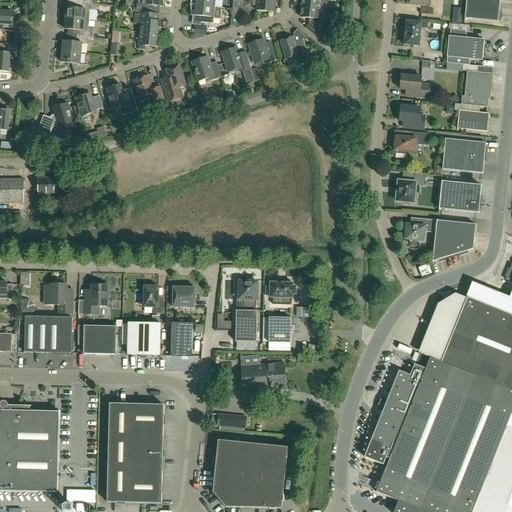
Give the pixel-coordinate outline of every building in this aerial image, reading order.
[(163,7),(163,0),(143,0),(143,4),(137,4),(136,12),(149,13),(149,5),(163,7)] [(274,13),(275,2),(259,0),(252,0),(252,5),(257,6),(257,11),(274,13)] [(302,0),(302,7),(319,8),(325,9),(326,0),(302,0)] [(430,9),(431,0),(408,0),(408,5),(421,6),(420,14),(433,15),(434,9),(430,9)] [(498,22),(501,0),(500,0),(466,0),(465,19),(498,22)] [(64,17),(66,17),(66,19),(89,21),(90,10),(96,11),(97,5),(93,4),(80,3),(79,9),(65,8),(64,17)] [(215,7),(190,4),(190,5),(191,7),(191,9),(191,11),(191,16),(202,17),(202,23),(214,24),(215,7)] [(312,20),(305,28),(324,44),(328,39),(315,28),(321,21),(323,18),(324,10),(319,9),(319,8),(302,7),(301,17),(310,18),(312,20)] [(463,9),(454,8),(452,23),(461,24),(463,9)] [(0,29),(0,30),(1,24),(13,25),(14,13),(0,11),(0,29)] [(141,25),(140,33),(161,35),(162,22),(159,22),(160,16),(135,14),(134,24),(141,25)] [(77,30),(77,36),(91,38),(93,38),(94,27),(89,27),(89,21),(66,19),(66,20),(64,20),(63,26),(65,26),(65,29),(77,30)] [(419,46),(422,23),(406,21),(404,45),(419,46)] [(466,31),(451,29),(450,36),(449,36),(447,57),(447,63),(463,65),(469,66),(469,65),(470,60),(479,61),(480,52),(482,51),(482,49),(480,48),(481,40),(465,38),(466,31)] [(161,35),(140,33),(139,50),(145,50),(145,46),(159,47),(161,35)] [(63,51),(63,52),(81,54),(82,43),(91,44),(91,38),(77,36),(76,42),(64,41),(63,44),(62,44),(61,50),(63,51)] [(293,37),(280,41),(286,59),(297,56),(299,66),(310,62),(303,40),(294,42),(293,37)] [(264,40),(249,45),(255,64),(261,62),(262,64),(263,65),(277,60),(273,47),(268,49),(266,48),(264,40)] [(0,43),(0,71),(9,72),(11,53),(5,53),(5,46),(4,44),(0,43)] [(237,73),(250,69),(245,52),(239,54),(237,48),(222,53),(229,72),(234,70),(235,72),(237,73)] [(81,54),(63,52),(62,63),(74,64),(74,68),(73,68),(75,74),(86,71),(87,65),(80,64),(81,54)] [(207,82),(222,78),(218,65),(212,66),(210,65),(208,57),(192,62),(198,81),(205,79),(206,81),(207,82)] [(318,62),(321,69),(327,68),(324,60),(318,62)] [(429,62),(429,70),(440,70),(440,62),(429,62)] [(477,66),(469,65),(469,66),(463,65),(462,71),(467,72),(465,97),(462,96),(461,105),(488,108),(489,100),(490,100),(493,74),(476,72),(477,66)] [(179,87),(185,85),(179,66),(175,68),(173,67),(170,68),(169,70),(167,70),(169,78),(162,80),(169,102),(182,98),(179,87)] [(406,90),(405,96),(429,98),(431,85),(421,84),(421,77),(401,75),(400,89),(406,90)] [(148,76),(134,81),(140,100),(150,97),(152,103),(164,99),(160,87),(152,90),(148,76)] [(246,85),(250,94),(256,91),(253,83),(246,85)] [(123,116),(138,111),(134,98),(126,100),(125,99),(120,85),(107,89),(113,108),(120,106),(123,116)] [(90,94),(76,99),(81,116),(96,112),(96,111),(104,108),(100,96),(92,98),(90,94)] [(44,116),(38,131),(50,136),(53,128),(59,126),(59,127),(65,126),(65,127),(67,128),(75,126),(68,104),(60,106),(59,104),(52,106),(55,116),(49,118),(44,116)] [(403,127),(424,129),(425,117),(419,116),(420,109),(414,107),(412,105),(399,104),(398,115),(400,115),(400,121),(404,121),(403,127)] [(0,130),(8,131),(10,111),(0,109),(0,130)] [(489,114),(459,111),(457,129),(487,132),(489,114)] [(408,138),(396,137),(394,150),(396,151),(396,153),(406,154),(406,152),(415,152),(416,145),(428,146),(430,134),(408,132),(408,138)] [(445,139),(445,141),(442,170),(483,174),(486,143),(445,139)] [(424,186),(426,174),(414,173),(413,183),(398,181),(396,201),(414,203),(415,185),(424,186)] [(0,179),(0,203),(16,204),(21,203),(24,203),(24,179),(0,179)] [(40,179),(40,195),(62,195),(62,179),(40,179)] [(482,186),(442,181),(439,209),(479,214),(482,186)] [(0,220),(21,221),(22,212),(0,211),(0,220)] [(418,248),(419,241),(424,241),(425,232),(434,233),(435,220),(424,219),(423,226),(407,225),(406,227),(405,226),(403,229),(403,231),(403,233),(403,235),(404,237),(405,238),(405,240),(410,240),(409,247),(410,248),(412,249),(415,250),(417,249),(418,248)] [(433,262),(473,250),(476,225),(437,221),(433,262)] [(236,342),(256,342),(257,311),(256,311),(256,300),(257,300),(257,282),(248,282),(248,278),(237,278),(237,290),(239,290),(239,299),(244,300),(244,311),(236,311),(236,342)] [(0,295),(7,295),(7,299),(13,299),(13,290),(7,290),(7,283),(0,283),(0,282),(0,295)] [(285,283),(279,283),(278,283),(270,283),(270,287),(266,287),(266,296),(270,297),(270,298),(283,298),(283,305),(291,305),(291,298),(293,298),(293,295),(296,295),(296,287),(293,287),(293,283),(285,283)] [(59,314),(73,315),(73,289),(67,289),(67,284),(52,284),(52,286),(45,286),(45,305),(59,305),(59,314)] [(85,290),(85,315),(101,315),(101,307),(109,307),(109,295),(111,295),(111,286),(109,284),(98,284),(98,286),(92,285),(92,291),(85,290)] [(153,308),(152,314),(164,314),(164,299),(158,299),(158,287),(144,287),(144,307),(153,308)] [(195,288),(173,287),(173,307),(195,308),(195,288)] [(365,457),(365,458),(366,458),(383,465),(386,458),(390,459),(381,481),(376,492),(399,501),(394,511),(511,511),(511,429),(506,428),(507,426),(511,413),(511,315),(467,297),(467,299),(441,362),(430,358),(418,353),(416,352),(412,363),(415,364),(410,376),(399,371),(390,394),(388,400),(387,402),(382,399),(379,406),(384,409),(384,410),(381,416),(365,457)] [(25,299),(21,301),(21,314),(34,314),(35,310),(34,305),(30,300),(25,299)] [(73,317),(25,316),(24,353),(72,354),(73,317)] [(291,343),(291,318),(269,318),(269,343),(291,343)] [(160,356),(161,324),(128,323),(128,325),(123,324),(122,345),(128,345),(128,355),(160,356)] [(173,324),(172,356),(192,357),(193,325),(173,324)] [(409,325),(407,330),(423,334),(424,329),(409,325)] [(84,354),(116,355),(116,327),(84,326),(84,354)] [(0,352),(12,352),(12,334),(0,334),(0,352)] [(287,390),(286,373),(285,364),(243,367),(245,393),(287,390)] [(0,491),(57,493),(59,412),(30,412),(30,407),(31,407),(31,406),(8,406),(8,404),(6,402),(3,402),(1,404),(1,406),(0,405),(0,491)] [(162,504),(164,405),(110,404),(107,502),(162,504)] [(219,414),(218,426),(245,429),(246,417),(219,414)] [(283,496),(288,448),(218,441),(213,493),(226,508),(270,508),(270,510),(275,510),(276,508),(282,502),(284,503),(284,496),(283,496)]
